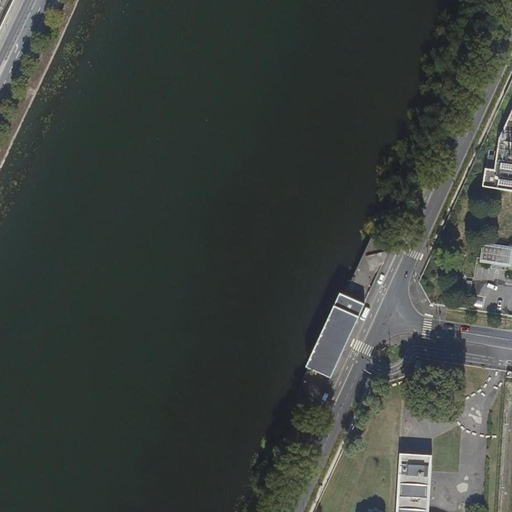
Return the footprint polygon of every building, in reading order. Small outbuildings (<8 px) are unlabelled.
[(511,109),(499,139),(494,171),(485,169),(482,188),(511,192),(511,109)] [(393,205),(399,207),(402,201),(396,198),(393,205)] [(391,227),(394,220),(388,217),(384,224),(391,227)] [(511,246),(482,242),(479,261),(511,266),(511,246)] [(343,295),(308,370),(328,378),(355,322),(356,322),(364,304),(343,295)] [(421,372),(423,361),(416,360),(414,371),(421,372)] [(427,511),(431,458),(398,456),(395,511),(427,511)]
